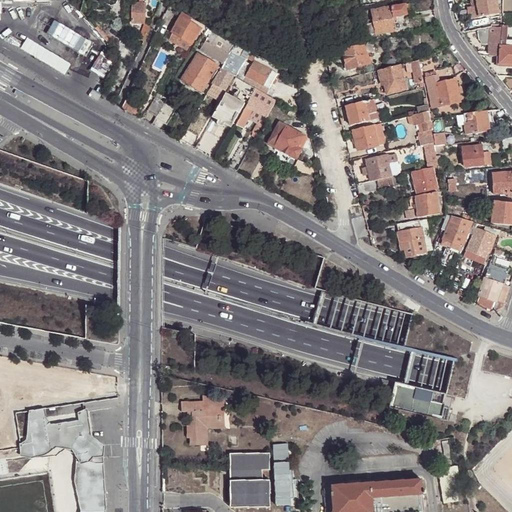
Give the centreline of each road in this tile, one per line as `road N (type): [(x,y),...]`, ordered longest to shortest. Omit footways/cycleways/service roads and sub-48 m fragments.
road 1 (motorway): [(101,283),(511,391)]
road 2 (motorway): [(511,366),(211,276)]
road 3 (motorway): [(211,276),(0,194)]
road 4 (motorway): [(211,276),(0,216)]
road 5 (tertiary): [(343,249),(253,193),(153,151)]
road 6 (tertiary): [(154,192),(183,190),(343,249)]
road 7 (residential): [(343,249),(347,223),(310,64)]
road 8 (tertiary): [(343,249),(500,337)]
road 9 (tertiary): [(141,364),(138,511)]
road 10 (residential): [(141,364),(0,338)]
road 11 (tertiary): [(142,230),(141,364)]
road 12 (residential): [(441,0),(469,58),(511,112)]
road 13 (residential): [(113,112),(0,48)]
road 14 (residential): [(166,0),(113,112)]
